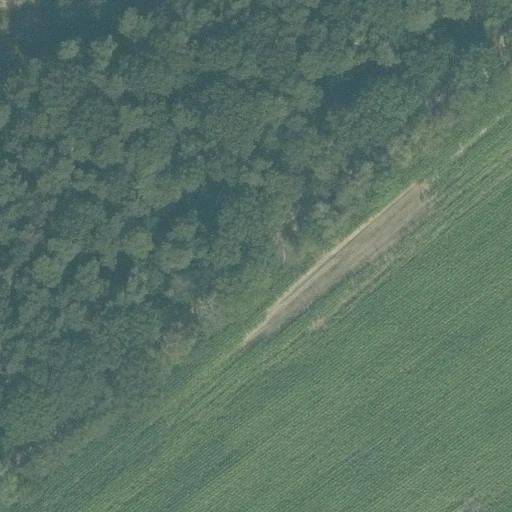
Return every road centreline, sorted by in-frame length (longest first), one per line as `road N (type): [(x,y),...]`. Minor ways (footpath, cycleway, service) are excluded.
road 1 (track): [(0,472),(511,33)]
road 2 (track): [(330,189),(87,49)]
